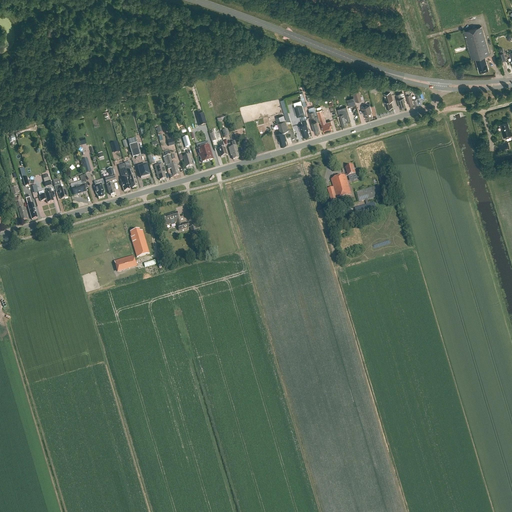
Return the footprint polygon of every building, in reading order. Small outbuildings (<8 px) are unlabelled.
[(465,31),(470,48),(473,59),(476,58),(480,72),(489,70),(485,56),(490,54),(488,48),(482,26),(465,31)] [(372,92),(379,89),(377,82),(370,84),(372,92)] [(385,97),(386,102),(384,102),(386,109),(387,108),(388,109),(389,108),(390,108),(393,107),(391,101),(393,100),(389,87),(384,88),(386,93),(384,94),(384,95),(384,97),(385,97)] [(409,106),(413,104),(412,99),(411,94),(410,94),(409,90),(405,91),(409,106)] [(403,92),(400,93),(396,94),(398,99),(397,99),(400,108),(406,107),(404,102),(405,102),(404,97),(405,97),(403,92)] [(302,105),(294,108),(296,114),(301,113),(302,116),(305,115),(302,105)] [(372,112),(370,106),(363,108),(363,106),(362,107),(364,114),(365,114),(366,119),(372,118),(371,112),(372,112)] [(346,107),(337,109),(339,115),(342,127),(347,126),(346,123),(350,121),(346,107)] [(326,123),(322,110),(317,111),(320,120),(324,133),(332,130),(331,126),(332,126),(331,121),(326,123)] [(202,111),(195,113),(198,122),(205,120),(202,111)] [(315,111),(308,113),(310,118),(314,117),(315,120),(311,121),(315,133),(320,132),(317,121),(318,121),(317,116),(315,111)] [(288,131),(285,121),(284,116),(276,118),(277,123),(280,133),(276,134),(278,141),(279,140),(281,146),(287,144),(285,138),(286,138),(284,132),(288,131)] [(307,124),(306,120),(302,122),(303,125),(300,126),(303,137),(309,135),(308,131),(309,131),(307,124)] [(510,131),(508,122),(501,124),(502,130),(501,130),(503,138),(511,135),(511,133),(511,130),(510,131)] [(182,139),(185,148),(190,147),(188,137),(182,139)] [(239,155),(235,142),(232,143),(233,148),(228,149),(231,157),(232,157),(233,160),(239,158),(238,155),(239,155)] [(500,151),(510,149),(508,142),(498,145),(500,151)] [(224,148),(222,143),(219,144),(220,149),(218,150),(219,151),(218,152),(219,153),(221,158),(227,156),(224,148)] [(137,144),(129,146),(132,157),(140,155),(137,144)] [(202,163),(213,160),(209,145),(197,149),(199,157),(200,157),(202,163)] [(188,156),(188,154),(184,155),(185,157),(183,158),(186,168),(192,166),(189,156),(188,156)] [(163,158),(164,162),(166,162),(167,166),(170,165),(173,177),(179,175),(178,171),(179,171),(177,166),(176,166),(175,163),(173,164),(170,156),(169,156),(163,158)] [(503,158),(491,161),(492,166),(504,163),(503,158)] [(91,172),(87,159),(81,161),(85,174),(91,172)] [(165,173),(163,165),(154,167),(158,179),(159,179),(160,181),(166,179),(164,174),(165,173)] [(146,166),(138,168),(141,178),(149,176),(146,166)] [(355,174),(353,166),(346,168),(348,175),(331,180),(333,188),(328,189),(331,201),(351,195),(347,179),(347,178),(347,177),(355,174)] [(134,178),(130,167),(126,168),(132,189),(137,187),(136,182),(135,179),(134,178)] [(107,170),(109,177),(104,178),(106,186),(108,193),(110,193),(111,196),(115,195),(113,190),(114,189),(113,184),(112,182),(115,181),(116,183),(114,176),(112,169),(107,170)] [(120,170),(122,176),(123,180),(121,181),(121,184),(121,186),(122,186),(124,192),(130,190),(126,179),(128,179),(127,174),(125,169),(120,170)] [(88,189),(84,176),(80,177),(82,183),(81,184),(82,186),(72,189),(74,196),(86,193),(85,190),(88,189)] [(49,178),(43,179),(44,183),(45,188),(51,186),(49,178)] [(59,181),(53,183),(54,187),(56,192),(58,192),(61,200),(68,198),(65,189),(62,190),(61,185),(60,185),(59,181)] [(104,194),(102,185),(94,187),(96,196),(97,195),(99,200),(104,198),(103,194),(104,194)] [(357,196),(359,202),(365,201),(366,205),(355,209),(358,219),(378,214),(375,203),(369,205),(368,200),(382,196),(379,187),(356,193),(357,196)] [(48,195),(45,196),(45,195),(39,197),(41,202),(46,200),(47,204),(53,202),(51,194),(50,190),(46,191),(48,195)] [(29,198),(26,199),(32,220),(37,219),(33,204),(31,205),(30,198),(29,198)] [(25,208),(18,210),(21,221),(27,219),(25,213),(26,213),(25,208)] [(181,225),(177,213),(163,217),(166,226),(177,223),(178,226),(177,226),(179,231),(189,228),(187,223),(181,225)] [(140,232),(139,230),(130,232),(132,238),(131,238),(132,243),(137,258),(149,254),(142,231),(140,232)] [(136,265),(139,265),(138,263),(135,263),(134,257),(115,262),(118,273),(137,268),(136,265)]
